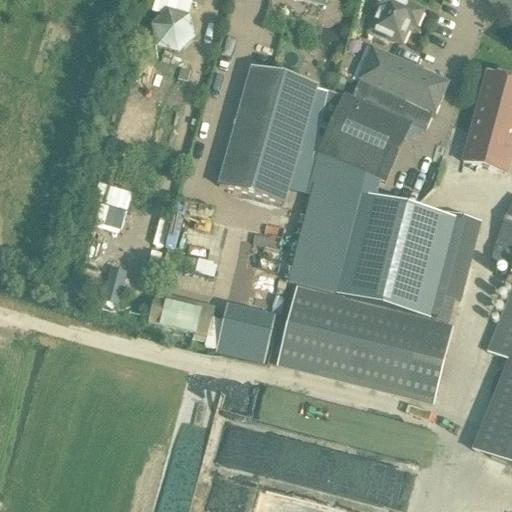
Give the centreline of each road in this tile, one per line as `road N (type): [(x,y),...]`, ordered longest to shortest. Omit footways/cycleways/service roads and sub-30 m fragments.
road 1 (track): [(0,313),(223,371)]
road 2 (track): [(186,511),(223,371)]
